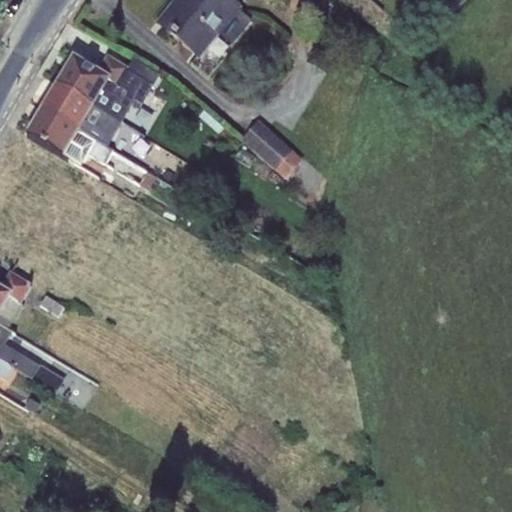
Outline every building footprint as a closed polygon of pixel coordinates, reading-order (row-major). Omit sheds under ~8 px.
[(222,0),(181,0),(161,25),(170,32),(169,34),(176,39),(177,38),(203,59),(219,38),(231,46),(250,23),(222,0)] [(330,23),(306,63),(328,76),(352,35),(330,23)] [(73,60),(58,86),(121,125),(135,102),(140,105),(157,76),(133,61),(127,71),(107,59),(97,75),(73,60)] [(58,86),(42,111),(106,150),(121,125),(58,86)] [(42,111),(27,137),(69,162),(80,168),(87,156),(103,166),(111,153),(106,150),(42,111)] [(258,123),(241,143),(285,181),(302,162),(258,123)] [(27,137),(12,161),(82,203),(107,219),(114,206),(61,175),(69,162),(27,137)] [(12,161),(0,181),(0,189),(34,210),(45,191),(61,200),(57,206),(74,216),(82,203),(12,161)] [(34,210),(0,189),(0,224),(5,228),(0,235),(0,246),(17,257),(27,239),(19,235),(34,210)] [(43,220),(34,235),(53,246),(62,231),(43,220)] [(13,272),(5,295),(25,301),(32,278),(13,272)] [(96,281),(81,304),(91,310),(106,287),(96,281)] [(45,297),(39,310),(58,320),(64,307),(45,297)]
